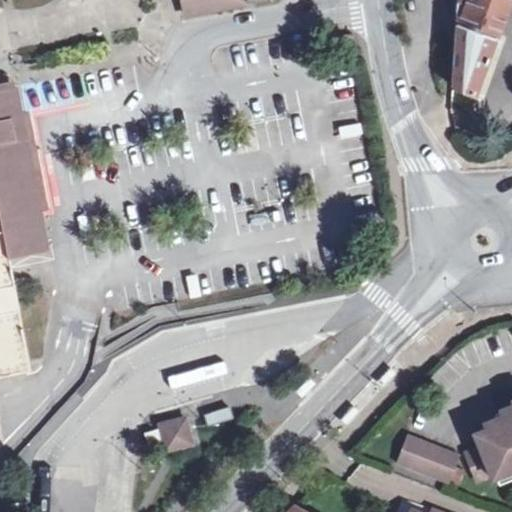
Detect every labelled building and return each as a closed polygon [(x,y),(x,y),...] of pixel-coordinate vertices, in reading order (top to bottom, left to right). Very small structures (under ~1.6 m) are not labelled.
[(249,0),(238,0),(197,8),(200,22),(252,12),(249,0)] [(457,0),(457,25),(498,39),(511,0),(457,0)] [(477,97),(498,39),(457,25),(453,89),(477,97)] [(23,92),(9,95),(42,253),(56,251),(27,113),(23,92)] [(0,385),(39,378),(15,260),(42,253),(9,95),(0,96),(0,385)] [(364,137),(361,125),(337,129),(340,142),(364,137)] [(204,298),(199,273),(186,276),(192,301),(204,298)] [(394,364),(379,379),(386,386),(401,371),(394,364)] [(312,376),(297,394),(305,400),(320,383),(312,376)] [(356,402),(342,417),(349,424),(363,408),(356,402)] [(209,424),(232,418),(229,407),(206,413),(209,424)] [(511,416),(487,426),(490,433),(477,438),(482,449),(468,455),(480,484),(493,478),(495,482),(511,474),(511,416)] [(171,439),(192,435),(190,422),(162,426),(167,454),(174,453),(171,439)] [(193,445),(192,435),(171,439),(174,453),(182,451),(181,447),(193,445)] [(448,483),(459,455),(409,435),(398,463),(448,483)]
